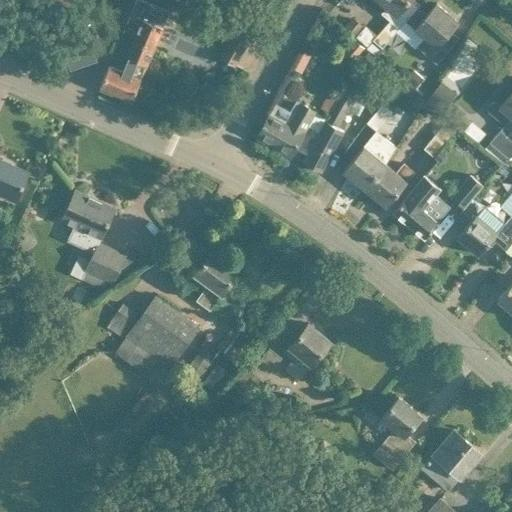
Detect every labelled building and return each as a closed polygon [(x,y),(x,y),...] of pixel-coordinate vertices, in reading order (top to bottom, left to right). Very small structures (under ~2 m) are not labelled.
[(137,0),(124,31),(135,36),(121,70),(109,65),(100,88),(131,101),(168,13),(138,0),(137,0)] [(380,0),(387,6),(380,15),(388,23),(371,42),(380,50),(420,5),(414,0),(380,0)] [(437,3),(414,29),(424,38),(416,47),(436,64),(458,38),(449,30),(457,21),(437,3)] [(354,18),(346,27),(355,35),(363,26),(354,18)] [(235,65),(251,35),(233,24),(225,38),(229,40),(220,55),(235,65)] [(355,40),(345,52),(354,60),(365,48),(355,40)] [(452,78),(471,94),(497,66),(478,49),(452,78)] [(412,70),(402,81),(412,90),(422,79),(412,70)] [(337,128),(348,107),(363,82),(351,75),(326,119),(306,155),(302,162),(320,172),(343,131),(337,128)] [(411,89),(403,98),(417,110),(425,101),(411,89)] [(491,103),(488,107),(488,112),(504,125),(488,144),(507,160),(511,154),(511,91),(500,106),(496,103),(491,103)] [(361,128),(377,101),(366,94),(350,121),(361,128)] [(306,155),(326,119),(299,103),(293,115),(274,104),(269,115),(256,137),(290,156),(294,148),(306,155)] [(382,103),(366,122),(375,130),(376,130),(392,112),(382,103)] [(434,158),(452,137),(442,128),(424,149),(434,158)] [(364,189),(384,163),(395,147),(376,130),(375,130),(342,170),(364,189)] [(29,172),(0,158),(0,193),(16,201),(29,172)] [(395,172),(384,163),(364,189),(385,206),(414,172),(403,163),(395,172)] [(424,175),(393,212),(424,238),(450,206),(435,194),(440,188),(424,175)] [(470,175),(451,198),(463,207),(482,184),(470,175)] [(75,189),(61,219),(75,225),(68,240),(93,251),(98,242),(99,242),(101,237),(115,208),(75,189)] [(475,214),(456,236),(478,254),(496,232),(504,224),(484,206),(476,215),(475,214)] [(99,242),(98,242),(93,251),(85,270),(113,283),(125,255),(99,242)] [(210,251),(194,274),(207,284),(196,299),(210,309),(238,271),(210,251)] [(511,281),(497,300),(511,312),(511,281)] [(128,333),(117,348),(151,373),(161,359),(170,366),(199,329),(201,326),(159,293),(144,313),(128,333)] [(330,341),(315,329),(308,323),(285,352),(293,358),(286,367),(299,378),(330,341)] [(232,326),(217,347),(231,357),(246,335),(232,326)] [(201,347),(187,366),(201,376),(214,357),(201,347)] [(263,379),(280,357),(269,348),(251,370),(243,363),(233,375),(251,390),(261,377),(263,379)] [(393,470),(415,441),(406,434),(421,415),(398,396),(380,418),(394,429),(373,454),(393,470)] [(421,467),(446,489),(447,490),(478,455),(467,445),(468,443),(453,430),(421,467)] [(454,511),(439,498),(427,511),(454,511)]
